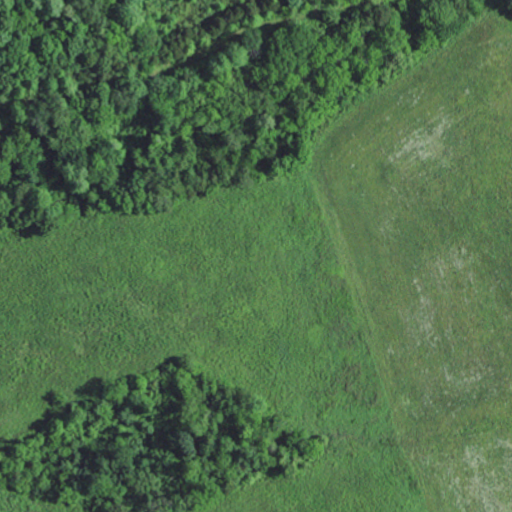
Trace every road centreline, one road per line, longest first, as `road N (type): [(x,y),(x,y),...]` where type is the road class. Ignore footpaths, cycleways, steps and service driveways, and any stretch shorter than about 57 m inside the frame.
road 1 (residential): [(0,36),(202,48),(266,22),(377,0)]
road 2 (residential): [(202,48),(96,88),(0,101)]
